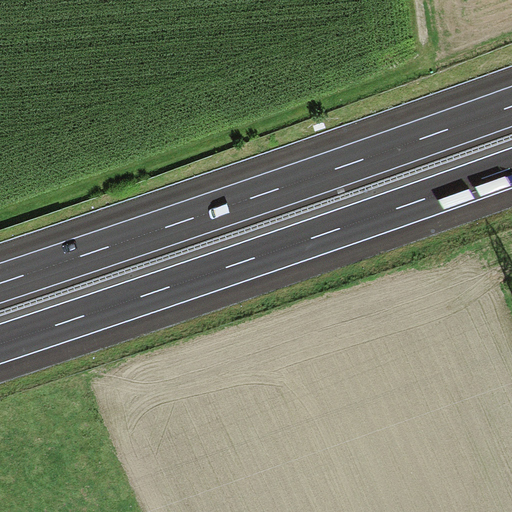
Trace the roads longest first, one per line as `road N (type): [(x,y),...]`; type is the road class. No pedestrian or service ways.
road 1 (motorway): [(511,106),(0,283)]
road 2 (motorway): [(0,343),(511,167)]
road 3 (track): [(419,0),(427,57),(0,210)]
